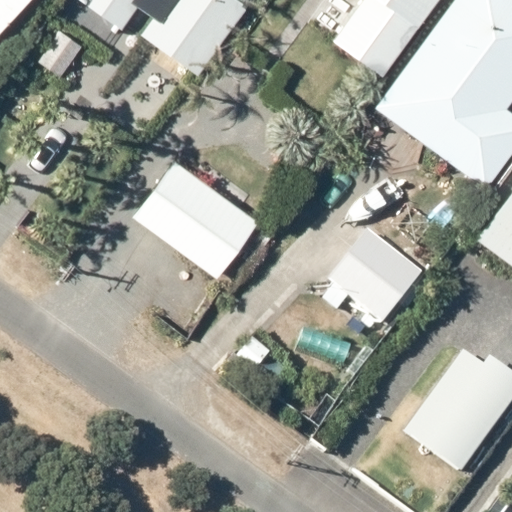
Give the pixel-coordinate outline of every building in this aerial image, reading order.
[(0,0),(0,36),(33,0),(0,0)] [(91,0),(91,1),(122,21),(134,1),(164,19),(152,37),(208,72),(250,5),(245,0),(91,0)] [(348,0),(406,41),(435,0),(348,0)] [(511,104),(511,0),(452,0),(372,111),(488,195),(511,161),(511,112),(508,110),(511,104)] [(86,51),(58,29),(37,56),(66,78),(86,51)] [(260,222),(178,163),(136,221),(219,280),(260,222)] [(511,183),(476,238),(511,262),(511,183)] [(434,277),(375,231),(336,281),(395,327),(434,277)] [(459,351),(402,427),(461,470),(511,401),(511,372),(494,359),(486,370),(459,351)]
